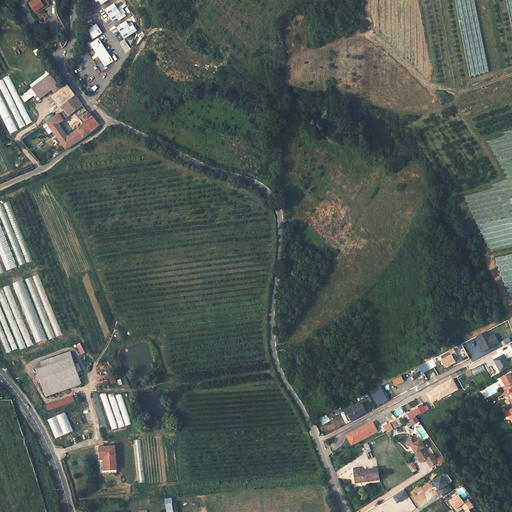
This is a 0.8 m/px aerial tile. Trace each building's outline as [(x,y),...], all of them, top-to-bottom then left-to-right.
[(46,0),(36,0),(30,4),(35,12),(44,6),(45,7),(49,4),(46,0)] [(93,0),(93,8),(103,9),(105,0),(104,0),(101,0),(93,0)] [(113,1),(112,10),(127,13),(129,3),(113,1)] [(102,20),(90,20),(89,27),(101,28),(102,20)] [(123,31),(109,30),(109,38),(123,39),(123,31)] [(98,46),(99,43),(100,44),(100,35),(87,34),(87,43),(90,43),(90,46),(98,46)] [(119,40),(118,42),(116,41),(112,52),(121,55),(126,43),(119,40)] [(105,59),(101,67),(113,73),(117,66),(114,65),(115,63),(105,59)] [(4,79),(0,80),(0,84),(18,129),(31,124),(11,75),(3,78),(4,79)] [(88,112),(82,117),(86,123),(68,136),(58,123),(82,105),(68,85),(60,91),(49,76),(31,90),(39,101),(54,90),(57,94),(54,96),(61,106),(64,110),(47,122),(67,149),(89,134),(99,124),(88,112)] [(0,114),(9,134),(16,131),(0,92),(0,114)] [(0,204),(0,212),(18,266),(31,262),(16,217),(8,219),(3,204),(0,204)] [(0,223),(0,253),(7,271),(17,267),(0,223)] [(499,257),(500,269),(509,268),(511,267),(511,260),(511,261),(511,256),(499,257)] [(32,277),(27,279),(42,321),(44,320),(50,338),(55,336),(49,321),(54,319),(39,275),(34,277),(36,284),(34,285),(32,277)] [(23,280),(13,284),(36,343),(47,339),(23,280)] [(22,324),(16,301),(9,302),(11,309),(10,310),(11,314),(9,314),(10,320),(14,319),(15,321),(19,320),(21,325),(22,324)] [(477,336),(479,340),(478,341),(483,351),(495,345),(494,343),(490,336),(490,335),(488,335),(486,331),(477,336)] [(490,336),(494,343),(498,341),(494,333),(490,336)] [(441,359),(445,369),(460,363),(455,348),(450,350),(452,356),(441,359)] [(44,370),(73,358),(70,352),(41,364),(44,370)] [(57,395),(54,388),(80,377),(80,375),(76,365),(73,358),(44,370),(38,373),(40,378),(42,383),(48,399),(57,395)] [(511,377),(509,372),(501,377),(505,386),(502,388),(504,392),(511,387),(511,377)] [(117,383),(114,375),(109,377),(112,385),(117,383)] [(83,384),(80,377),(54,388),(57,395),(83,384)] [(432,403),(460,390),(454,379),(427,392),(432,403)] [(502,393),(503,397),(507,394),(511,402),(511,387),(504,392),(502,393)] [(381,389),(371,394),(375,402),(385,397),(381,389)] [(47,411),(76,402),(74,396),(46,405),(47,411)] [(366,412),(360,402),(345,411),(349,421),(366,412)] [(416,410),(407,414),(410,418),(418,414),(416,410)] [(59,440),(65,438),(55,415),(50,417),(59,440)] [(354,443),(377,431),(373,423),(366,427),(365,426),(349,434),(354,443)] [(426,459),(430,466),(437,461),(432,453),(429,455),(420,440),(412,436),(408,442),(413,444),(417,451),(415,452),(421,462),(426,459)] [(167,440),(170,482),(176,482),(173,440),(167,440)] [(363,444),(367,452),(371,450),(367,442),(363,444)] [(120,468),(118,445),(103,446),(104,458),(105,470),(120,468)] [(120,472),(120,468),(105,470),(104,458),(102,458),(103,473),(120,472)] [(361,467),(353,468),(356,483),(380,479),(378,467),(361,470),(361,467)] [(167,511),(174,511),(172,498),(165,499),(167,511)]
